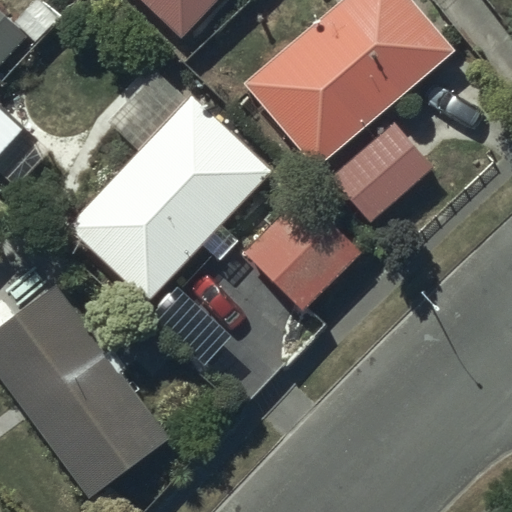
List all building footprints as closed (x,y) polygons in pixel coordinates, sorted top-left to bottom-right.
[(0,8),(0,67),(30,35),(38,42),(61,17),(43,0),(33,0),(14,21),(0,8)] [(218,0),(140,0),(181,39),(218,0)] [(459,52),(414,0),(345,0),(244,83),(316,170),(459,52)] [(222,224),(273,168),(160,67),(110,119),(141,150),(68,226),(150,302),(202,245),(218,260),(238,238),(222,224)] [(405,131),(395,120),(331,177),(371,222),(435,166),(426,155),(438,144),(416,121),(405,131)] [(302,194),(245,250),(305,310),(362,254),(302,194)] [(8,295),(0,300),(0,368),(90,497),(169,442),(60,287),(21,314),(8,295)] [(177,290),(157,312),(244,389),(263,366),(177,290)]
